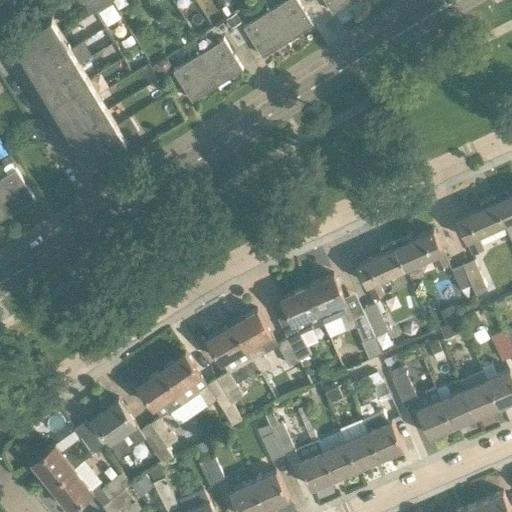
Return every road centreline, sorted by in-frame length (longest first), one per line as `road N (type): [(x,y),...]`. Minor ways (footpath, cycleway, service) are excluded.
road 1 (residential): [(0,423),(249,259),(511,136)]
road 2 (tertiary): [(0,281),(452,0)]
road 3 (residential): [(349,511),(511,441)]
road 4 (residential): [(79,179),(0,44)]
